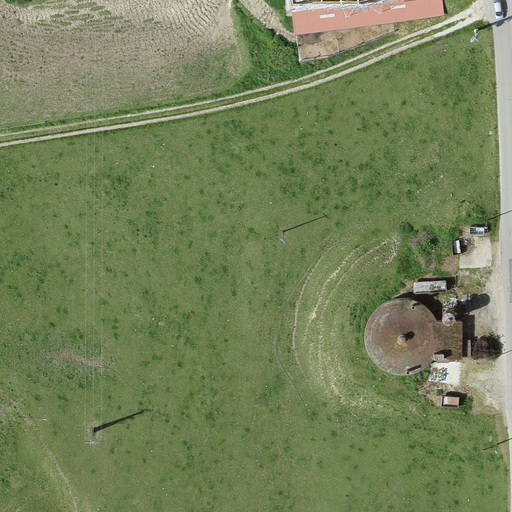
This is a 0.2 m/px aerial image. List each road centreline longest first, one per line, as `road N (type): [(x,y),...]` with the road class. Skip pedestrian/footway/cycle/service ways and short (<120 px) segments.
road 1 (track): [(500,3),(309,80),(207,108),(0,138)]
road 2 (unclassified): [(500,0),(511,291)]
